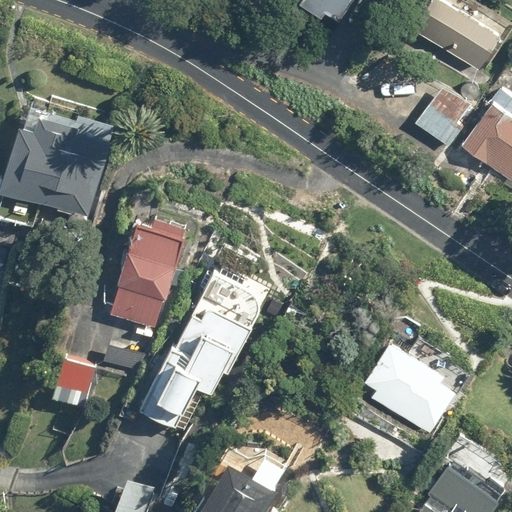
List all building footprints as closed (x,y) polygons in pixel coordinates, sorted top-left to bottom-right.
[(320,0),(346,18),(358,0),(320,0)] [(433,0),(417,27),(484,69),(507,32),(455,0),(433,0)] [(421,122),(453,145),(480,107),(449,84),(421,122)] [(468,146),(511,176),(511,91),(504,86),(486,111),(490,114),(468,146)] [(29,124),(7,189),(10,190),(1,213),(34,224),(27,243),(35,246),(50,202),(92,216),(120,131),(78,117),(80,111),(41,97),(31,124),(29,124)] [(143,221),(122,283),(124,284),(115,310),(159,325),(168,297),(170,297),(190,238),(143,221)] [(221,269),(146,409),(179,426),(188,410),(191,412),(205,385),(219,393),(230,371),(234,373),(259,326),(257,325),(267,306),(265,300),(271,289),(249,277),(246,283),(221,269)] [(113,339),(106,359),(145,372),(159,332),(137,324),(136,327),(124,323),(118,341),(113,339)] [(451,375),(397,342),(372,382),(379,386),(374,394),(434,431),(460,390),(447,381),(451,375)] [(70,356),(56,398),(86,407),(100,366),(70,356)] [(426,452),(336,403),(326,421),(416,470),(426,452)] [(496,511),(505,502),(502,498),(509,489),(465,453),(441,482),(434,476),(425,486),(436,495),(422,511),(496,511)] [(272,511),(287,487),(284,486),(291,475),(269,463),(263,475),(239,461),(207,511),(272,511)]
